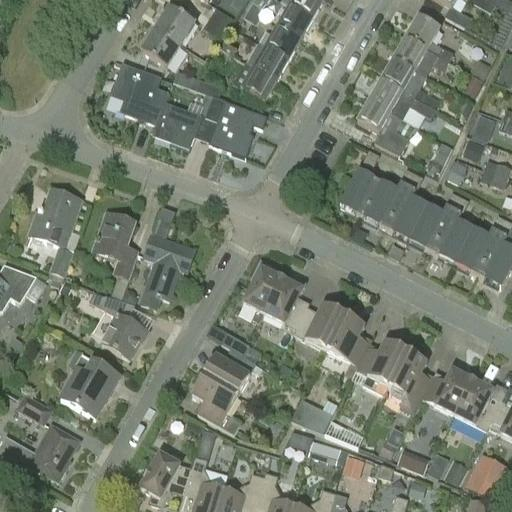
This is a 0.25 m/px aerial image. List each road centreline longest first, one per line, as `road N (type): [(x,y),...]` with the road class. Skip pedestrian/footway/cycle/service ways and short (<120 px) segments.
road 1 (residential): [(90,511),(256,212)]
road 2 (residential): [(511,334),(256,212)]
road 3 (residential): [(256,212),(380,0)]
road 4 (residential): [(256,212),(36,124)]
road 5 (residential): [(36,124),(120,0)]
